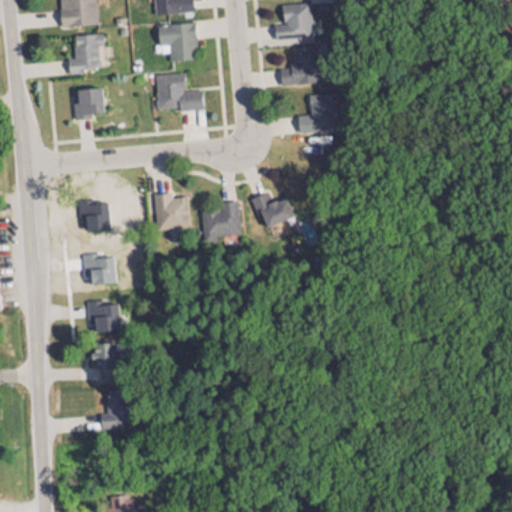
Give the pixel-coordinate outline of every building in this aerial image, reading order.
[(93,0),(55,0),(57,22),(95,20),(93,0)] [(189,0),(152,0),(153,8),(190,5),(189,0)] [(276,0),(277,17),(272,17),(272,32),(309,32),(308,0),(276,0)] [(167,53),(193,53),(192,17),(155,17),(155,46),(166,46),(167,53)] [(66,66),(97,65),(96,39),(101,39),(101,27),(70,28),(71,51),(65,51),(66,66)] [(278,78),(315,76),(313,40),(289,41),(290,58),(277,59),(278,78)] [(154,67),(154,102),(198,101),(198,82),(184,82),(184,67),(154,67)] [(98,82),(71,82),(71,111),(98,111),(98,82)] [(282,191),(256,198),(261,219),(288,212),(282,191)] [(130,511),(130,489),(105,489),(105,511),(130,511)]
